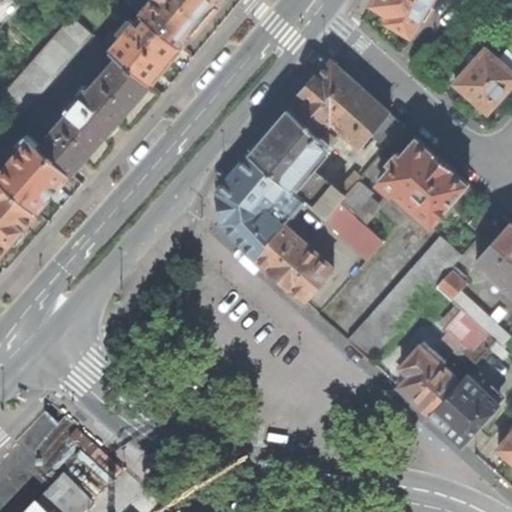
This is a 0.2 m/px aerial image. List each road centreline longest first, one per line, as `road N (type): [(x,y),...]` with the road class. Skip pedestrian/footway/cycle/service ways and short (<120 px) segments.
road 1 (secondary): [(35,333),(160,427),(210,451),(432,492),(484,511)]
road 2 (secondary): [(311,6),(275,28),(32,306),(35,333)]
road 3 (secondary): [(35,333),(63,322),(301,46),(311,6)]
road 4 (residential): [(311,6),(491,165)]
